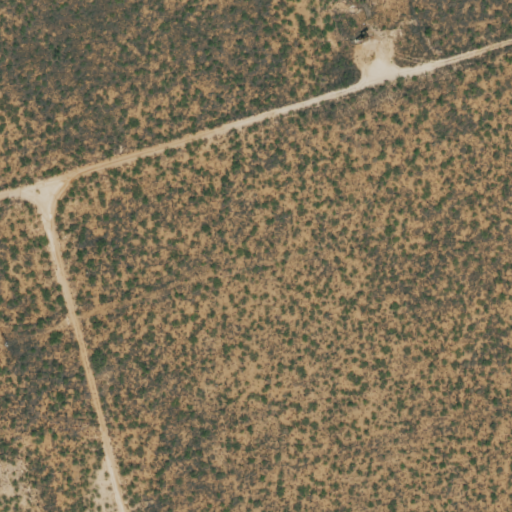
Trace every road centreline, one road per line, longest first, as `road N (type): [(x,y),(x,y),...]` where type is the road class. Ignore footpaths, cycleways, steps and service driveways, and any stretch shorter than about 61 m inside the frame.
road 1 (track): [(0,196),(511,43)]
road 2 (track): [(50,181),(146,511)]
